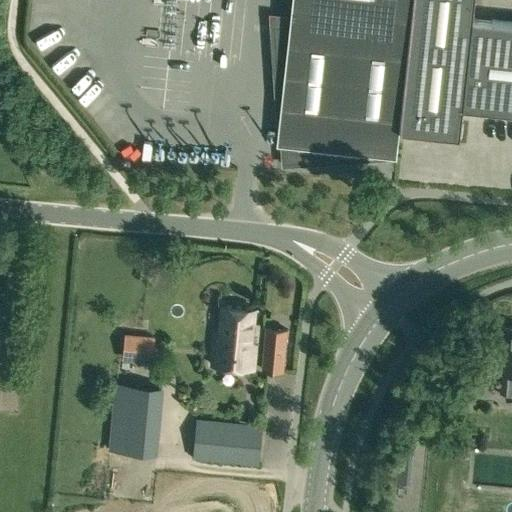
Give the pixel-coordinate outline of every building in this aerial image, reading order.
[(398,160),(401,132),(413,0),(291,0),(289,25),(273,26),(279,118),(275,147),(280,147),(281,165),(389,159),(398,160)] [(413,0),(401,132),(462,138),(465,108),(511,112),(511,22),(473,19),(475,0),(413,0)] [(259,323),(255,323),(257,309),(222,306),(219,331),(215,330),(211,363),(254,368),(259,323)] [(284,371),(288,329),(266,327),(262,370),(284,371)] [(511,329),(508,329),(503,374),(511,375),(511,329)] [(155,337),(127,335),(124,359),(152,361),(155,337)] [(165,386),(116,383),(109,450),(158,454),(165,386)] [(431,426),(440,420),(433,409),(424,416),(431,426)] [(263,425),(198,418),(195,458),(260,464),(263,425)] [(441,432),(431,431),(430,443),(440,445),(441,432)]
